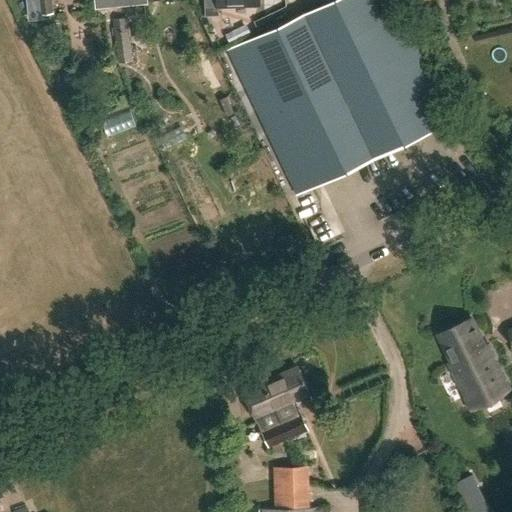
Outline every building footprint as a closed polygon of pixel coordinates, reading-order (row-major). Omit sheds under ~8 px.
[(53,13),(52,0),(37,0),(39,14),(53,13)] [(260,5),(260,0),(204,0),(206,15),(219,15),(219,7),(260,5)] [(439,125),(376,0),(326,0),(229,48),(301,193),(439,125)] [(133,60),(127,16),(112,18),(118,62),(133,60)] [(452,294),(465,285),(459,276),(446,285),(452,294)] [(472,319),(438,335),(451,363),(448,364),(469,407),(483,400),(494,394),(509,387),(488,345),(485,346),(472,319)] [(299,364),(265,377),(288,434),(307,427),(301,411),(298,412),(294,402),(312,395),(299,364)] [(288,434),(265,377),(263,372),(241,381),(256,418),(261,416),(265,426),(262,427),(269,442),(288,434)] [(309,508),(308,466),(272,467),(273,508),(262,508),(261,511),(313,511),(314,507),(309,508)]
